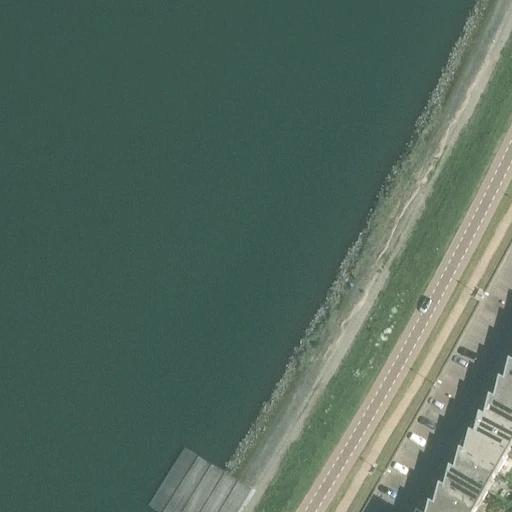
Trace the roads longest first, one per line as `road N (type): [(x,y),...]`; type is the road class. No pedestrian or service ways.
road 1 (tertiary): [(314,511),(511,135)]
road 2 (residential): [(400,511),(511,308)]
